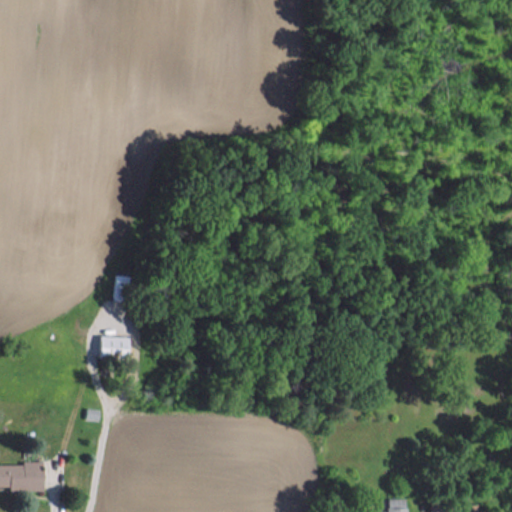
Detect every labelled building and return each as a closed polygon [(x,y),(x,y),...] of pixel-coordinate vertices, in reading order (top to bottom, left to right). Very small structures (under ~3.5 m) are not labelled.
[(115,300),(136,300),(136,277),(115,277),(115,300)] [(129,336),(99,336),(99,357),(129,357),(129,336)] [(0,462),(0,489),(41,489),(41,462),(0,462)] [(387,511),(405,511),(406,498),(387,498),(387,511)] [(453,511),(453,499),(430,499),(429,511),(453,511)]
